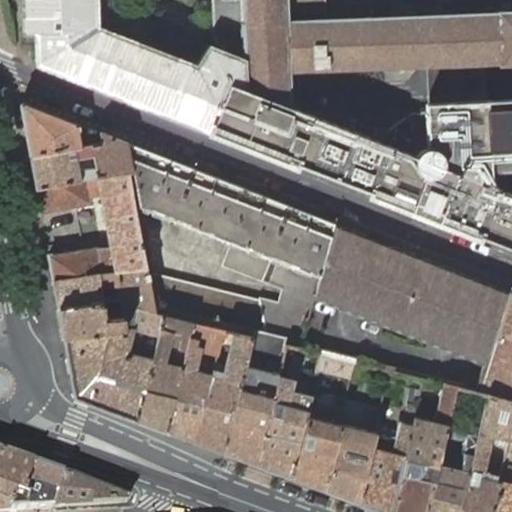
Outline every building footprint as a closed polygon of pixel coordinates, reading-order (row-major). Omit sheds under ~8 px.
[(425,112),(412,113),(388,131),(384,143),(290,107),(289,70),(427,64),(455,63),(484,62),(511,61),(511,0),(33,0),(36,62),(511,247),(511,97),(485,99),(428,102),(425,102),(425,112)] [(484,68),(484,62),(455,63),(427,64),(427,70),(427,81),(428,102),(485,99),(485,76),(484,68)] [(101,141),(100,131),(77,122),(23,101),(20,104),(30,154),(74,146),(81,145),(101,141)] [(132,171),(127,142),(100,131),(101,141),(81,145),(74,146),(30,154),(36,188),(80,180),(98,177),(127,172),(132,171)] [(319,273),(333,222),(282,202),(230,182),(206,173),(179,162),(160,155),(148,150),(127,142),(132,171),(127,172),(146,264),(155,312),(163,314),(191,321),(221,328),(250,335),(285,343),(298,347),(299,342),(307,312),(277,304),(260,299),(152,272),(139,203),(232,239),(273,255),(278,257),(319,273)] [(48,254),(52,279),(114,269),(146,264),(127,172),(98,177),(80,180),(36,188),(40,212),(91,203),(89,197),(101,195),(110,249),(99,246),(48,254)] [(485,363),(510,291),(390,244),(366,235),(333,222),(319,273),(312,295),(338,305),(362,315),(485,363)] [(263,281),(273,255),(232,239),(222,265),(263,281)] [(307,312),(312,295),(319,273),(278,257),(269,283),(282,288),(277,304),(307,312)] [(120,304),(155,312),(146,264),(114,269),(52,279),(58,307),(102,300),(100,287),(116,284),(119,298),(120,304)] [(511,397),(511,292),(510,291),(485,363),(478,385),(477,389),(486,392),(511,397)] [(58,307),(63,337),(109,331),(125,329),(120,304),(119,298),(102,300),(58,307)] [(157,337),(163,314),(155,312),(120,304),(125,329),(109,331),(63,337),(70,372),(85,369),(84,368),(99,365),(103,347),(105,347),(126,352),(131,330),(157,337)] [(136,419),(165,430),(191,321),(163,314),(157,337),(151,360),(151,362),(152,363),(136,419)] [(165,430),(194,440),(212,366),(220,334),(221,328),(191,321),(165,430)] [(194,440),(222,450),(244,362),(250,335),(221,328),(220,334),(231,336),(224,368),(212,366),(194,440)] [(74,396),(136,419),(152,363),(151,362),(151,360),(125,354),(126,352),(105,347),(103,347),(99,365),(84,368),(85,369),(70,372),(74,396)] [(350,372),(353,360),(320,352),(317,365),(350,372)] [(222,450),(256,463),(278,374),(279,371),(244,362),(222,450)] [(256,463),(290,476),(309,397),(310,394),(313,382),(291,377),(292,371),(285,370),(286,368),(280,366),(279,371),(278,374),(256,463)] [(423,511),(436,460),(454,384),(438,380),(428,419),(413,416),(412,416),(409,431),(389,511),(423,511)] [(412,416),(413,416),(418,392),(409,390),(403,414),(400,414),(398,423),(377,418),(375,427),(358,500),(388,511),(389,511),(409,431),(412,416)] [(507,440),(511,421),(511,397),(486,392),(477,431),(457,511),(490,511),(498,480),(481,476),(491,436),(507,440)] [(290,476),(322,487),(339,418),(341,410),(342,405),(342,404),(309,397),(290,476)] [(377,418),(381,404),(375,402),(372,412),(365,411),(364,416),(341,410),(339,418),(322,487),(358,500),(375,427),(377,418)] [(364,416),(365,411),(342,405),(341,410),(364,416)] [(511,511),(511,421),(507,440),(498,480),(490,511),(511,511)] [(423,511),(457,511),(477,431),(465,429),(457,465),(436,460),(423,511)] [(33,463),(1,452),(0,455),(0,488),(21,496),(33,463)] [(65,475),(33,463),(21,496),(27,499),(25,511),(53,509),(65,475)] [(128,499),(65,475),(53,509),(126,503),(128,499)] [(27,499),(21,496),(0,488),(0,511),(25,511),(27,499)]
